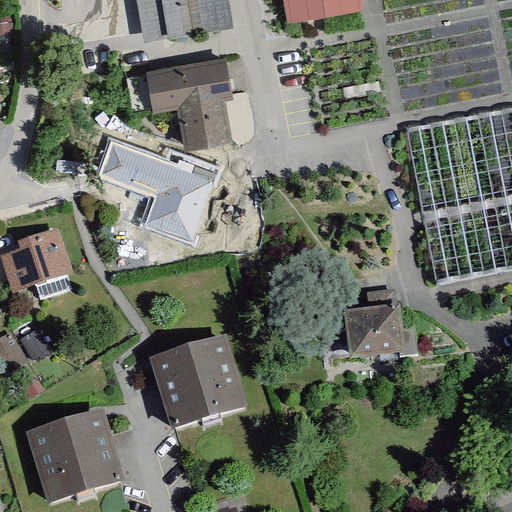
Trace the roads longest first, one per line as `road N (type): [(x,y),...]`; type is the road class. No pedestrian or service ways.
road 1 (residential): [(434,511),(452,493),(483,347),(420,299),(375,142),(235,165)]
road 2 (residential): [(5,185),(30,88),(28,0)]
